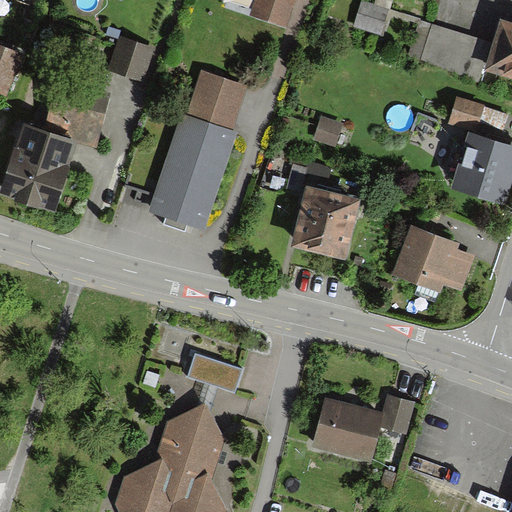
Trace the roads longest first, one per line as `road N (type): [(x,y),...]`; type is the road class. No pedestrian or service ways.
road 1 (residential): [(0,240),(300,313)]
road 2 (unknown): [(211,292),(219,238),(304,0)]
road 3 (residential): [(300,313),(256,511)]
road 4 (residential): [(300,313),(484,362)]
road 5 (unknown): [(79,263),(137,86)]
